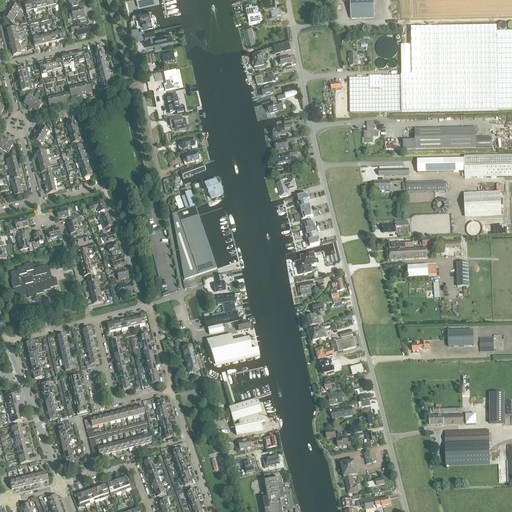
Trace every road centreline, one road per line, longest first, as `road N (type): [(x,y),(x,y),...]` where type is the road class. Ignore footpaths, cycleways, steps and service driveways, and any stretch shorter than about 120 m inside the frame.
road 1 (tertiary): [(407,511),(320,167),(288,0)]
road 2 (unclassified): [(138,80),(181,294)]
road 3 (residential): [(60,485),(7,340)]
road 4 (residential): [(211,511),(171,389)]
road 5 (residential): [(140,307),(103,186)]
road 6 (residential): [(60,485),(133,465),(151,511)]
road 7 (track): [(389,22),(511,19)]
